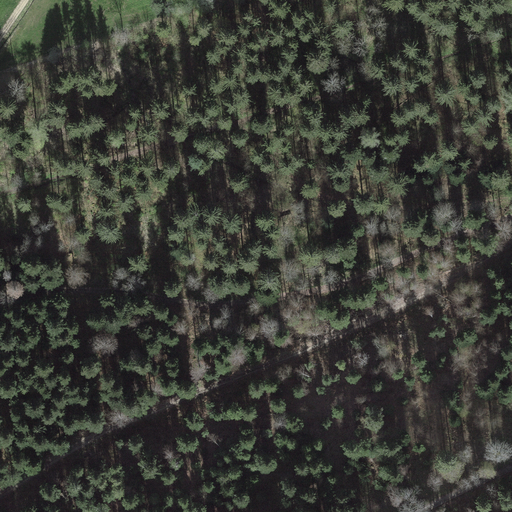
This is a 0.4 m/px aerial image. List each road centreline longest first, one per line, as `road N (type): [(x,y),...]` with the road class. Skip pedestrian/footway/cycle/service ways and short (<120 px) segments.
road 1 (track): [(0,494),(99,433),(425,297),(511,242)]
road 2 (track): [(511,34),(0,192)]
road 3 (track): [(511,216),(334,286),(230,303),(57,290),(0,299)]
